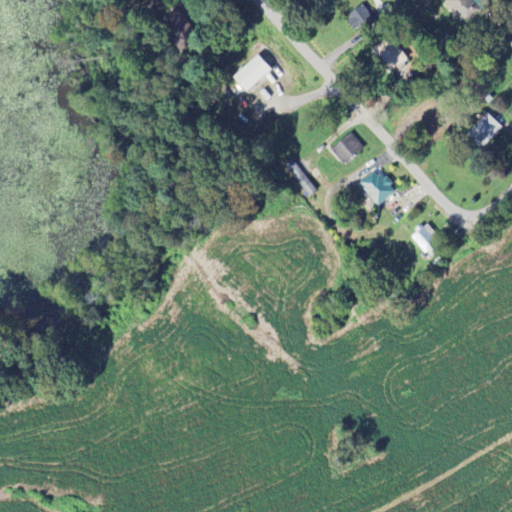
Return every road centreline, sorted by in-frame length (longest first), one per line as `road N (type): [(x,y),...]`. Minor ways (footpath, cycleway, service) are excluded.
road 1 (residential): [(511,186),(483,214),(449,207),(254,0)]
road 2 (residential): [(359,111),(305,168),(312,183),(331,191),(395,149)]
